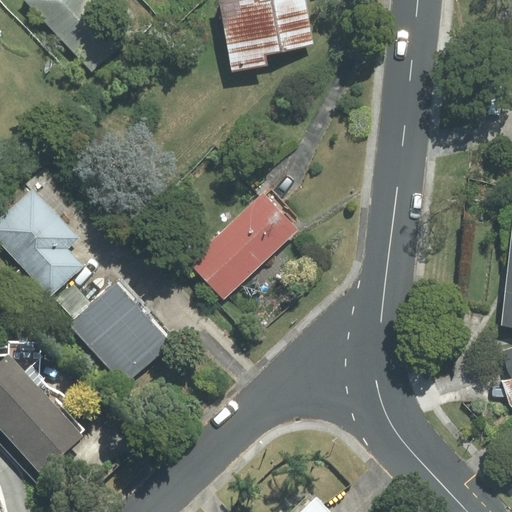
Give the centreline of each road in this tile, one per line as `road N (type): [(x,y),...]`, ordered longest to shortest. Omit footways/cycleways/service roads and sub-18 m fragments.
road 1 (residential): [(418,0),(379,344)]
road 2 (residential): [(145,511),(269,400),(379,344)]
road 3 (residential): [(379,344),(376,382),(391,424),(467,511)]
